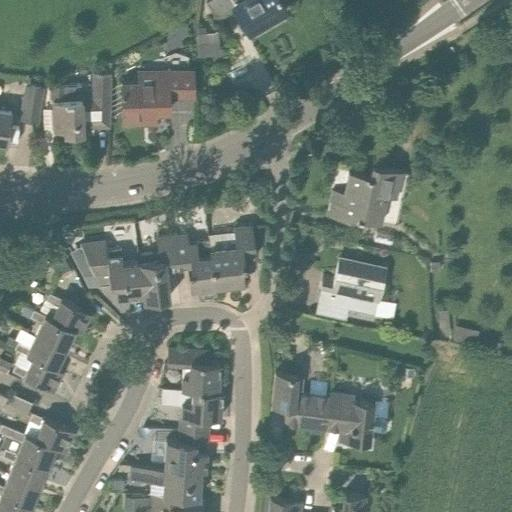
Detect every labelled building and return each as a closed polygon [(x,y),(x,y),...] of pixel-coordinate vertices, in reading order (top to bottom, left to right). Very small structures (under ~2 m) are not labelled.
[(248,30),(285,8),(280,0),(207,0),(204,2),(215,18),(233,7),(248,30)] [(205,27),(197,27),(197,39),(220,38),(219,32),(205,32),(205,27)] [(194,96),(193,76),(193,67),(135,68),(137,79),(120,80),(122,112),(125,112),(126,118),(137,118),(138,112),(169,110),(169,96),(194,96)] [(109,125),(110,73),(94,72),(93,100),(79,100),(80,84),(51,84),(53,128),(64,128),(64,133),(83,132),(83,130),(81,131),(81,127),(109,125)] [(36,120),(42,85),(26,83),(21,118),(36,120)] [(0,140),(16,143),(18,126),(9,125),(11,111),(1,109),(0,109),(0,140)] [(402,200),(406,181),(408,171),(372,164),(370,174),(332,166),(327,187),(332,189),(326,215),(358,222),(358,218),(382,223),(388,196),(402,200)] [(256,255),(253,236),(252,222),(232,225),(233,229),(207,232),(208,237),(216,290),(215,285),(244,281),(242,264),(244,264),(244,257),(256,255)] [(196,239),(188,241),(187,231),(172,233),(176,266),(187,264),(189,288),(197,287),(197,293),(216,290),(208,237),(196,239)] [(166,267),(176,266),(172,233),(156,234),(158,257),(138,259),(143,299),(169,296),(166,267)] [(143,299),(138,259),(123,261),(122,252),(107,253),(105,239),(79,243),(93,274),(108,272),(110,284),(114,283),(116,297),(142,294),(143,300),(143,299)] [(71,268),(60,249),(46,256),(57,276),(71,268)] [(379,300),(386,266),(340,256),(335,276),(322,273),(318,295),(348,302),(350,293),(379,300)] [(440,270),(439,260),(429,261),(429,270),(440,270)] [(72,303),(59,297),(49,292),(46,299),(44,298),(37,312),(49,317),(74,328),(80,331),(81,330),(82,331),(83,329),(82,329),(90,311),(72,303)] [(449,333),(448,308),(437,309),(439,334),(449,333)] [(49,317),(37,312),(33,309),(30,316),(40,320),(34,333),(66,348),(67,346),(66,345),(74,328),(49,317)] [(495,339),(477,336),(465,334),(466,326),(455,324),(454,325),(452,339),(454,339),(493,347),(499,348),(501,341),(495,339)] [(65,350),(66,348),(34,333),(28,346),(18,341),(15,347),(25,352),(25,353),(31,356),(31,355),(56,366),(64,349),(65,350)] [(8,335),(5,342),(15,347),(18,341),(18,340),(8,335)] [(181,386),(218,389),(220,362),(209,361),(210,349),(167,346),(166,363),(189,364),(188,375),(181,374),(181,386)] [(62,369),(56,366),(31,355),(31,356),(25,368),(15,363),(12,370),(22,374),(22,375),(53,390),(61,372),(62,372),(63,371),(62,371),(62,369)] [(0,369),(6,372),(11,362),(0,356),(0,369)] [(400,372),(412,374),(414,367),(401,365),(400,372)] [(301,373),(295,372),(275,370),(271,404),(285,406),(283,422),(325,426),(329,388),(328,388),(327,394),(299,391),(301,373)] [(222,389),(218,389),(181,386),(181,388),(182,388),(180,414),(179,414),(178,428),(208,430),(209,416),(220,417),(222,389)] [(373,413),(374,401),(353,399),(354,391),(329,388),(325,426),(349,429),(348,441),(369,443),(371,429),(381,430),(386,426),(387,419),(383,414),(373,413)] [(32,400),(13,392),(8,403),(27,412),(32,400)] [(10,427),(55,445),(65,450),(66,449),(67,449),(67,447),(66,447),(73,429),(31,412),(28,419),(37,423),(32,434),(11,425),(11,426),(10,427)] [(10,427),(11,426),(1,422),(0,424),(0,430),(5,433),(0,444),(0,445),(3,447),(3,448),(47,465),(47,464),(48,465),(49,463),(48,463),(55,445),(10,427)] [(207,442),(208,430),(178,428),(178,439),(166,438),(164,468),(200,470),(200,469),(205,470),(207,450),(195,449),(195,441),(207,442)] [(40,482),(47,465),(3,448),(1,451),(15,457),(8,473),(40,486),(41,483),(40,482)] [(200,470),(164,468),(131,466),(130,480),(164,482),(163,494),(182,495),(182,496),(198,497),(200,470)] [(39,487),(40,486),(8,473),(2,484),(0,483),(0,492),(0,493),(31,505),(38,487),(39,487)] [(111,489),(123,489),(123,479),(112,478),(111,489)] [(362,511),(364,504),(365,494),(343,492),(342,503),(330,502),(328,511),(362,511)] [(30,505),(31,505),(0,493),(0,511),(27,511),(30,507),(31,508),(32,506),(30,505)] [(162,494),(155,494),(153,511),(207,511),(208,509),(181,508),(182,496),(182,495),(163,494),(162,494)] [(124,510),(144,511),(145,496),(125,495),(124,510)] [(300,511),(301,500),(270,497),(268,511),(300,511)]
